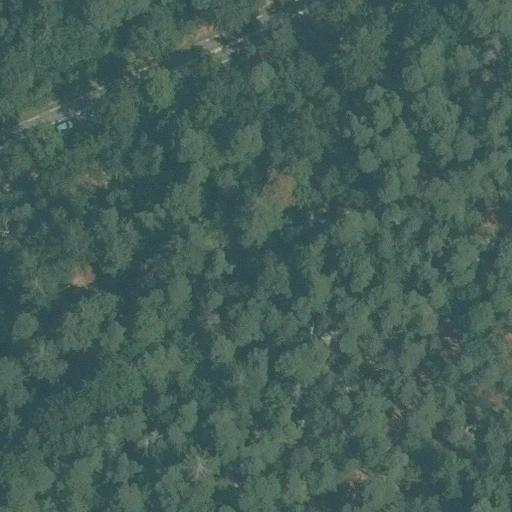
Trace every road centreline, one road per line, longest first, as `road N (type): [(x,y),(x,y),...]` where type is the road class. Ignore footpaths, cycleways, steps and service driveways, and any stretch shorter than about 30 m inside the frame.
road 1 (track): [(0,501),(511,38)]
road 2 (primary): [(0,152),(333,0)]
road 3 (track): [(136,377),(260,511)]
